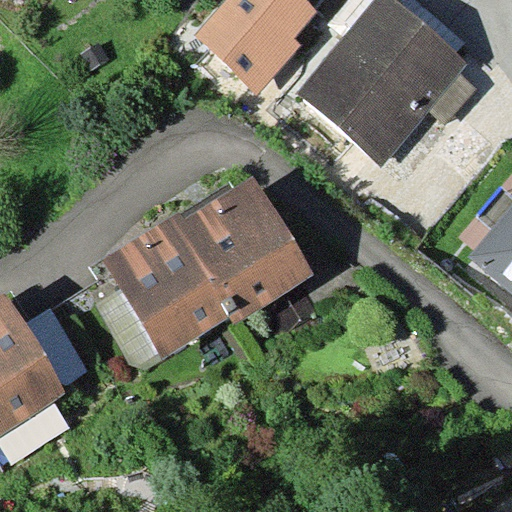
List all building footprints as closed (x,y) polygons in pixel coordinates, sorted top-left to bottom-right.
[(319,38),(280,0),(247,0),(199,50),(255,104),(319,38)] [(465,78),(380,4),(298,98),(383,172),(465,78)] [(182,230),(111,276),(163,357),(221,319),(227,328),(304,279),(253,199),(188,240),(182,230)] [(511,261),(479,295),(511,328),(511,261)] [(0,428),(56,394),(8,318),(0,323),(0,428)]
